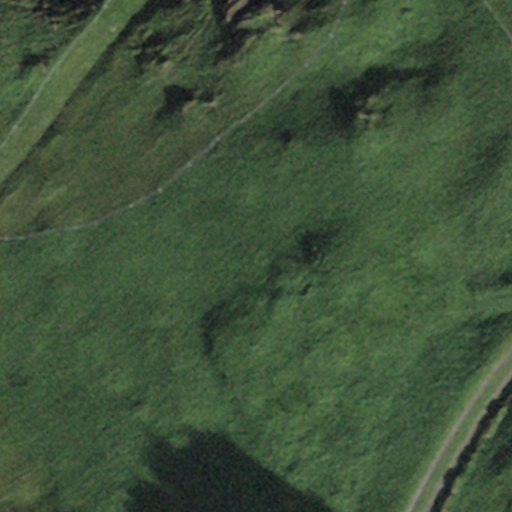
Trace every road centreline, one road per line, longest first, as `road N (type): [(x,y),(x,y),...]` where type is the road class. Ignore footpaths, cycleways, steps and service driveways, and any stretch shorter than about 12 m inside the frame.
road 1 (track): [(121,0),(0,174)]
road 2 (track): [(511,370),(419,511)]
